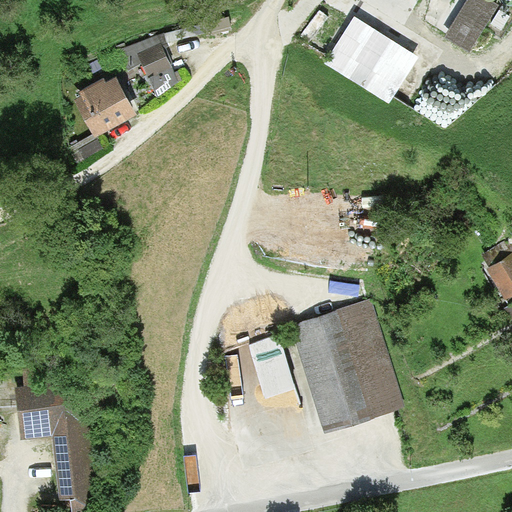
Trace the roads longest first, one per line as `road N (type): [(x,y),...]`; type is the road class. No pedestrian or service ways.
road 1 (track): [(220,511),(201,356),(260,138),(267,18)]
road 2 (residential): [(272,511),(511,460)]
